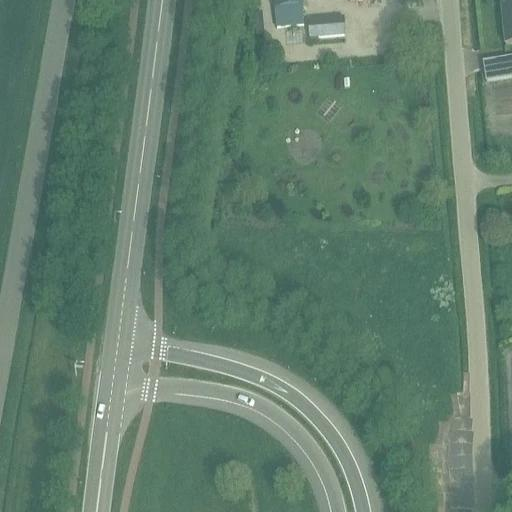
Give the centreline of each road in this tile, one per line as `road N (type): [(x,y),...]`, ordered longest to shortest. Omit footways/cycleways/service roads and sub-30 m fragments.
road 1 (unclassified): [(479,511),(482,408),(449,0)]
road 2 (unclassified): [(0,354),(60,0)]
road 3 (tertiary): [(117,345),(160,0)]
road 4 (motorway): [(361,511),(334,439),(283,390),(207,361),(117,345)]
road 5 (motorway): [(112,380),(219,392),(266,408),(323,465),(339,511)]
road 6 (tertiary): [(97,511),(112,380)]
